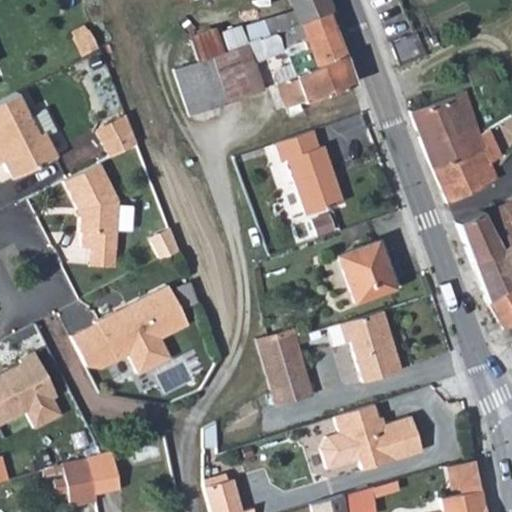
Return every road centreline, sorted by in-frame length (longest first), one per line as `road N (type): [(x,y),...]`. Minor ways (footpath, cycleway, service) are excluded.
road 1 (secondary): [(343,0),(511,425)]
road 2 (unknown): [(250,432),(427,373),(483,365),(511,347)]
road 3 (residential): [(0,296),(8,316),(55,292),(20,221),(0,231)]
